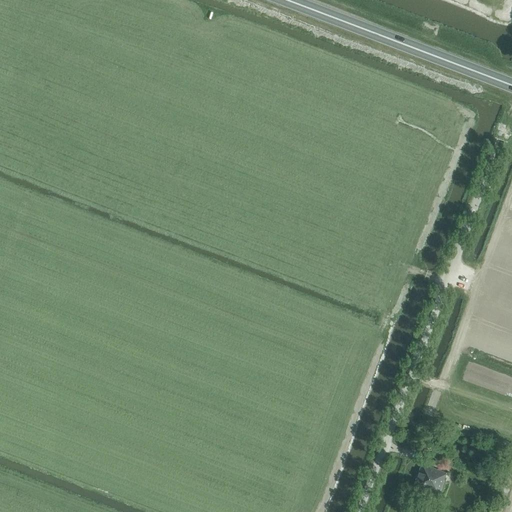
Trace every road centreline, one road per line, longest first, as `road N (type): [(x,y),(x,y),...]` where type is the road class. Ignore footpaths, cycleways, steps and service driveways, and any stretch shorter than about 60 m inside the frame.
road 1 (unclassified): [(360,511),(511,113)]
road 2 (trunk): [(511,85),(285,0)]
